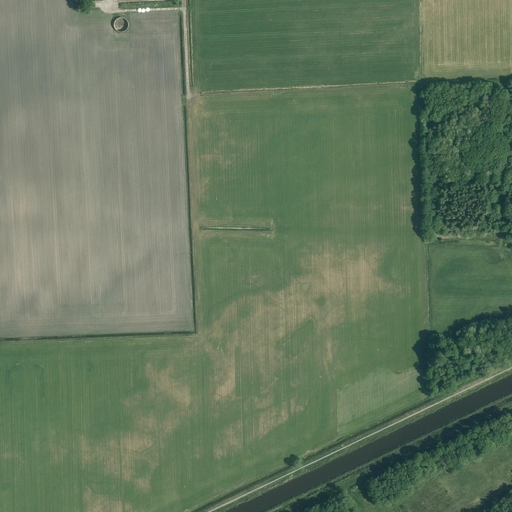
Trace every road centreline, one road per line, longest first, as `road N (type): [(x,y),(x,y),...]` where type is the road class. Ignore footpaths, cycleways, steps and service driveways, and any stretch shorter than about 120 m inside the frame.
road 1 (track): [(201,339),(183,0)]
road 2 (track): [(511,399),(278,511)]
